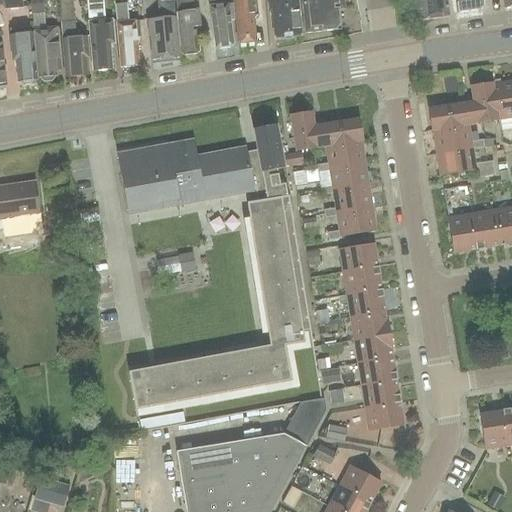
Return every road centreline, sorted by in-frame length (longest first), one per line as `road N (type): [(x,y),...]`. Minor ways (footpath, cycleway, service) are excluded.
road 1 (tertiary): [(391,55),(0,129)]
road 2 (residential): [(429,289),(391,55)]
road 3 (residential): [(408,511),(450,435),(445,385)]
road 4 (tertiary): [(511,41),(391,55)]
